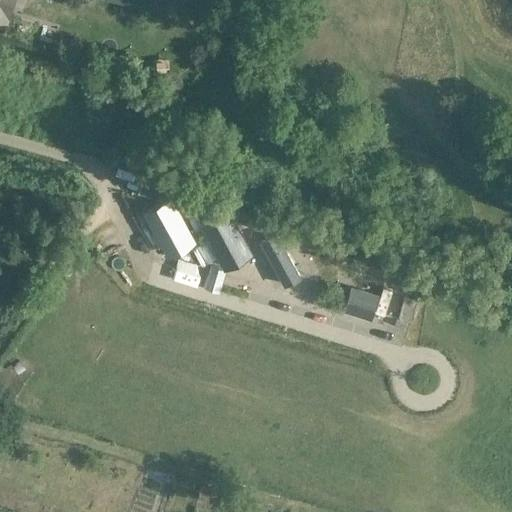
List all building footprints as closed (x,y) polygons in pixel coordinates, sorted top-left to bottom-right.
[(0,0),(0,15),(6,17),(8,13),(6,13),(10,0),(0,0)] [(183,187),(129,170),(118,186),(150,244),(154,250),(158,254),(163,257),(226,276),(181,194),(183,187)] [(248,207),(183,187),(181,194),(226,276),(286,295),(244,218),(248,207)] [(327,308),(320,291),(338,235),(248,207),(244,218),(286,295),(327,308)] [(440,267),(338,235),(320,291),(327,308),(378,323),(373,336),(414,349),(440,267)]
